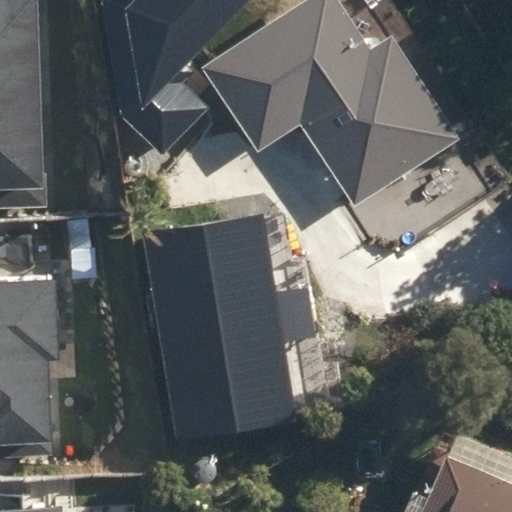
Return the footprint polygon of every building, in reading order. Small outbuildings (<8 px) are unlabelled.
[(47,0),(0,0),(0,191),(45,192),(47,0)] [(103,0),(125,121),(159,155),(206,109),(172,75),(246,0),(103,0)] [(346,205),(386,262),(511,177),(415,38),(404,45),(391,27),(371,40),(365,32),(399,9),(392,0),(295,0),(202,65),(260,149),(301,122),(306,129),(298,135),(315,160),(324,155),(354,199),(346,205)] [(295,416),(263,215),(144,233),(175,435),(295,416)] [(0,442),(49,440),(47,362),(56,362),(53,285),(0,286),(0,442)] [(511,511),(511,451),(449,423),(419,488),(415,485),(401,511),(511,511)]
